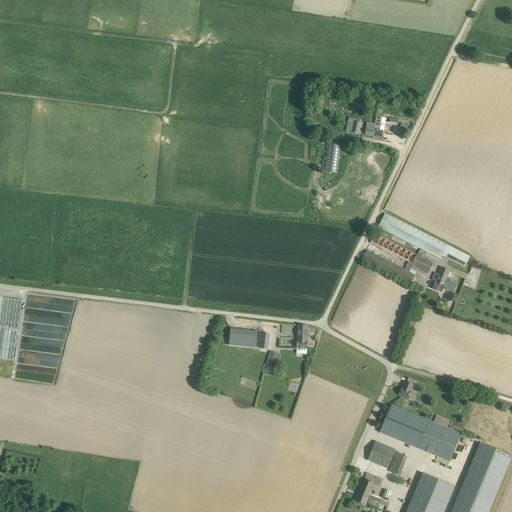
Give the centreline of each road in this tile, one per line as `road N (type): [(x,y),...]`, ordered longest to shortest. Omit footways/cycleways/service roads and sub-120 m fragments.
road 1 (unclassified): [(320,325),(477,0)]
road 2 (unclassified): [(0,287),(320,325)]
road 3 (unclassified): [(333,511),(392,367),(320,325)]
road 4 (track): [(511,401),(392,367)]
